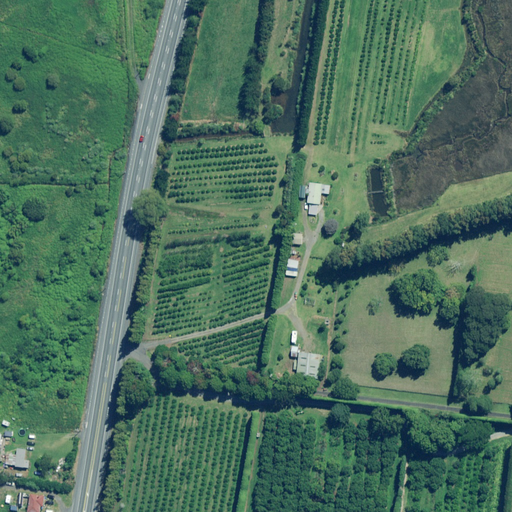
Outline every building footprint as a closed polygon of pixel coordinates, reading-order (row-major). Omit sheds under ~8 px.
[(273,94),(273,102),(288,103),(289,95),(273,94)] [(312,203),(321,204),(323,204),(324,191),(327,191),(328,184),(312,182),(312,189),(309,189),(308,193),(311,193),(310,202),(312,203)] [(321,204),(312,203),(311,214),(320,215),(321,204)] [(301,261),(292,259),(291,267),(300,269),(301,261)] [(317,299),(307,297),(306,303),(315,306),(317,299)] [(302,352),(303,347),(293,346),(292,356),(302,357),(302,352)] [(324,355),(302,352),(302,357),(299,376),(321,379),(324,355)] [(26,451),(17,449),(15,449),(15,451),(14,454),(8,453),(5,464),(27,468),(28,461),(24,461),(26,451)] [(46,497),(32,495),(29,511),(42,511),(43,507),(45,507),(46,497)]
